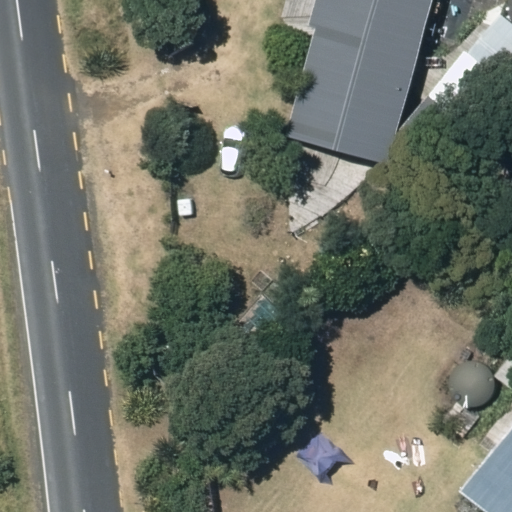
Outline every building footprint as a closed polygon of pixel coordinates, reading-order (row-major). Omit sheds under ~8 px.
[(396,159),(439,0),(321,0),(316,19),(323,20),(293,131),(396,159)] [(511,35),(494,20),(433,90),(464,119),(511,64),(511,35)] [(299,320),(269,288),(225,329),(256,362),(299,320)] [(497,371),(511,382),(511,353),(497,371)] [(501,511),(511,511),(511,427),(467,487),(501,511)]
